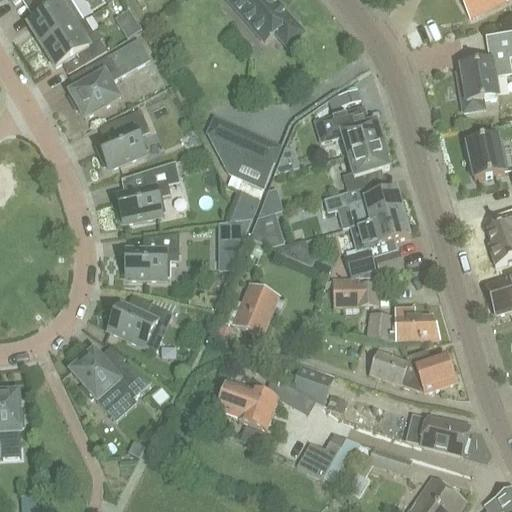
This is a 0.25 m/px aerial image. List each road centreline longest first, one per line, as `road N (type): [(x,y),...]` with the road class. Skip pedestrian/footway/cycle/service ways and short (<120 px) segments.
road 1 (secondary): [(511,453),(471,356),(405,112),(385,61),(341,0)]
road 2 (residential): [(29,114),(67,181),(86,267),(69,323),(38,349),(0,357)]
